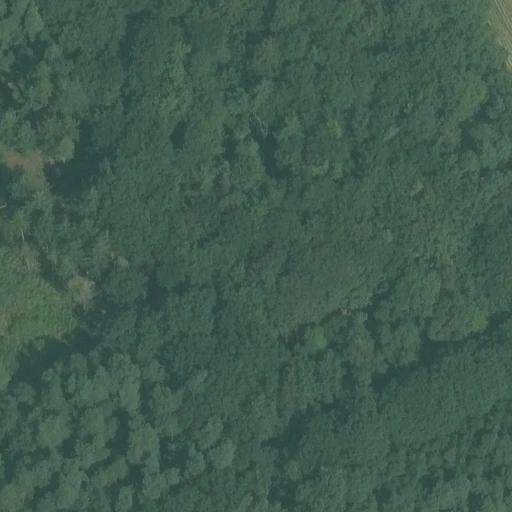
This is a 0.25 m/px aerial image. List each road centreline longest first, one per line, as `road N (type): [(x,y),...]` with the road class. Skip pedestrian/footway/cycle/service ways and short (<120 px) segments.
road 1 (track): [(511,360),(204,511)]
road 2 (residential): [(511,184),(418,0)]
